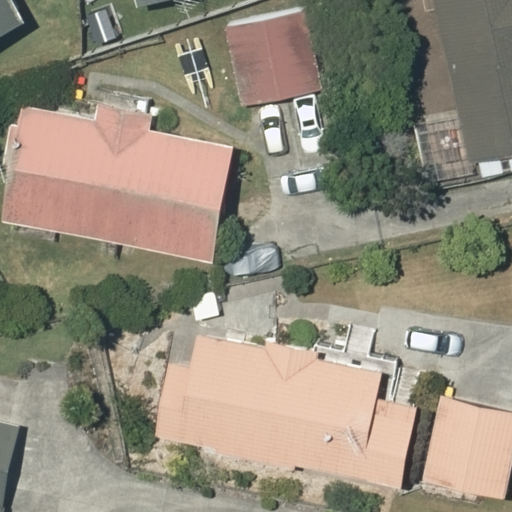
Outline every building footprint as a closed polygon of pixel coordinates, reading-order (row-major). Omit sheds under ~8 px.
[(0,0),(0,39),(54,8),(49,0),(0,0)] [(511,0),(449,0),(486,156),(511,150),(511,0)] [(321,6),(238,24),(255,99),(338,82),(321,6)] [(23,213),(238,249),(257,135),(172,121),(174,104),(119,95),(116,111),(44,99),(41,117),(28,115),(21,155),(32,157),(23,213)] [(178,430),(232,440),(232,445),(312,462),(313,456),(424,478),(440,396),(399,388),(404,362),(337,350),(339,342),(289,332),(287,341),(218,328),(212,361),(192,357),(178,430)] [(511,399),(459,388),(440,475),(511,489),(511,399)] [(0,511),(14,511),(36,418),(0,410),(0,511)]
